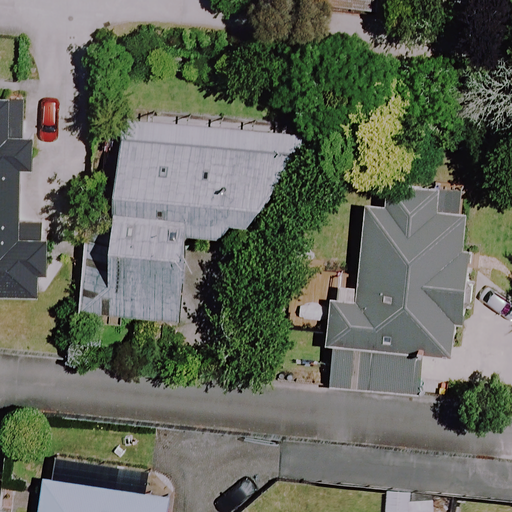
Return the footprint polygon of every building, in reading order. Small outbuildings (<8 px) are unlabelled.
[(305,0),(305,3),(378,10),(378,0),(305,0)] [(26,99),(0,98),(0,294),(42,295),(43,225),(23,225),(26,99)] [(183,319),(192,199),(262,204),(306,154),(307,131),(124,119),(119,194),(116,235),(80,233),(75,311),(183,319)] [(344,390),(414,394),(416,355),(459,357),(466,206),(439,205),(439,189),(391,186),(390,203),(364,201),(359,296),(331,295),(328,351),(346,352),(344,390)] [(163,511),(166,494),(40,475),(34,511),(163,511)]
